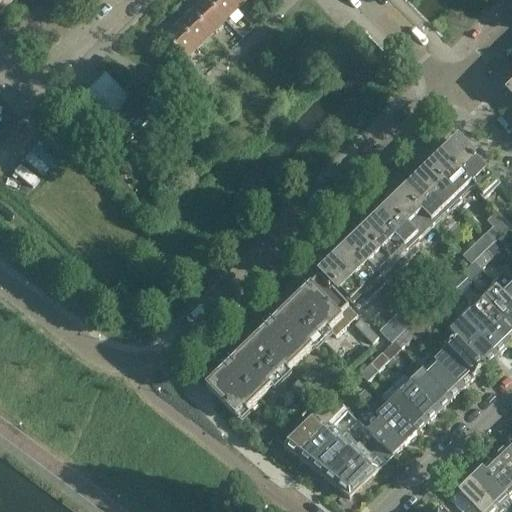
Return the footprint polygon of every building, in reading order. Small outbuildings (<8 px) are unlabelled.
[(0,0),(0,13),(12,2),(10,0),(0,0)] [(238,11),(227,0),(205,0),(204,2),(225,24),(226,22),(227,21),(238,11)] [(249,0),(227,0),(238,11),(239,9),(241,8),(249,0)] [(225,24),(204,2),(190,15),(211,36),(213,35),(214,34),(225,24)] [(211,36),(190,15),(177,27),(198,49),(199,48),(201,47),(211,36)] [(198,49),(177,27),(164,40),(185,62),(187,60),(188,59),(198,49)] [(149,124),(106,81),(99,88),(89,97),(72,114),(108,150),(134,125),(140,132),(149,124)] [(134,125),(108,150),(114,157),(140,132),(134,125)] [(475,162),(457,144),(444,156),(446,158),(445,159),(473,188),(472,189),(484,201),(499,187),(477,164),(475,162)] [(432,227),(472,189),(473,188),(445,159),(444,161),(440,160),(434,166),(435,169),(429,174),(427,173),(423,177),(418,181),(420,183),(415,188),(412,188),(406,194),(406,197),(404,198),(432,227)] [(392,266),(432,227),(404,198),(403,200),(400,199),(394,205),(394,208),(389,213),(387,212),(383,216),(378,220),(380,222),(374,227),(371,227),(365,233),(366,236),(364,237),(392,266)] [(511,227),(502,217),(495,224),(504,233),(511,227)] [(504,250),(511,242),(511,234),(510,233),(498,244),(504,250)] [(498,244),(491,236),(485,242),(492,250),(498,244)] [(351,305),(392,266),(364,237),(363,238),(360,238),(354,244),(354,247),(348,252),(347,250),(342,255),(338,259),(340,261),(334,266),(331,265),(325,271),(325,274),(324,276),(325,278),(351,305)] [(492,250),(485,242),(478,248),(486,256),(492,250)] [(492,262),(503,251),(504,250),(498,244),(492,250),(486,256),(492,262)] [(481,272),(492,262),(486,256),(475,266),(481,272)] [(457,283),(449,274),(444,279),(452,288),(457,283)] [(511,281),(508,278),(505,275),(497,282),(508,294),(504,297),(511,305),(511,281)] [(452,288),(444,279),(438,285),(446,293),(452,288)] [(247,414),(322,342),(352,313),(321,281),(320,280),(299,300),(295,296),(292,298),(290,300),(285,305),(289,310),(258,340),(253,335),(251,338),(248,341),(243,345),(247,350),(206,390),(220,404),(243,428),(246,425),(252,419),(247,414)] [(446,293),(440,300),(446,306),(458,295),(451,289),(446,293)] [(511,305),(504,297),(498,303),(487,292),(482,297),(490,305),(511,327),(511,305)] [(511,344),(511,327),(490,305),(487,308),(490,311),(481,319),(509,348),(511,344)] [(417,321),(409,313),(404,318),(412,327),(417,321)] [(412,327),(404,318),(398,323),(407,332),(412,327)] [(509,348),(481,319),(473,327),(470,324),(467,327),(497,359),(509,348)] [(379,341),(361,323),(355,329),(373,347),(379,341)] [(497,359),(467,327),(464,330),(467,333),(458,341),(486,370),(497,359)] [(486,370),(458,341),(449,350),(447,347),(443,349),(474,381),(486,370)] [(390,362),(401,351),(394,344),(383,355),(390,362)] [(474,381),(443,349),(440,352),(443,355),(435,364),(463,392),(474,381)] [(463,392),(435,364),(426,372),(424,369),(421,372),(451,403),(463,392)] [(451,403),(421,372),(417,375),(420,378),(412,386),(440,415),(451,403)] [(326,392),(309,373),(302,380),(320,398),(326,392)] [(316,402),(298,383),(292,389),(310,408),(316,402)] [(440,415),(412,386),(403,394),(400,391),(397,394),(428,426),(440,415)] [(371,401),(365,393),(359,399),(365,406),(371,401)] [(428,426),(397,394),(394,397),(397,400),(389,408),(416,437),(428,426)] [(416,437),(389,408),(384,413),(376,405),(369,411),(370,412),(374,416),(405,448),(416,437)] [(405,448),(374,416),(370,412),(358,423),(381,447),(393,460),(405,448)] [(298,461),(332,429),(329,426),(324,431),(315,422),(285,451),(298,461)] [(274,442),(257,424),(250,430),(268,448),(269,447),(271,445),(274,442)] [(311,471),(339,443),(331,435),(335,432),(332,429),(298,461),(311,471)] [(324,481),(357,449),(345,437),(339,443),(311,471),(324,481)] [(375,477),(384,468),(393,460),(381,447),(365,463),(336,491),(349,501),(375,477)] [(365,463),(357,455),(360,452),(357,449),(324,481),(336,491),(365,463)] [(511,456),(506,449),(494,460),(511,479),(511,456)] [(511,479),(494,460),(482,472),(510,501),(511,503),(511,479)] [(510,501),(482,472),(471,483),(498,511),(504,511),(502,509),(510,501)] [(498,511),(471,483),(459,494),(474,510),(475,511),(498,511)] [(471,511),(474,510),(459,494),(450,502),(459,511),(471,511)]
